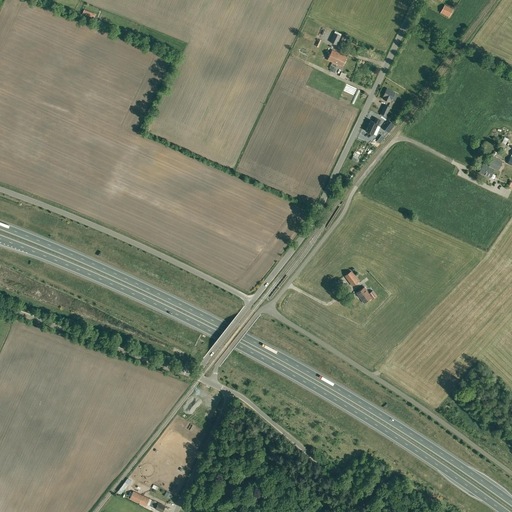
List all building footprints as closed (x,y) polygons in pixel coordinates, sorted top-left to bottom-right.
[(445,5),(441,12),(449,17),(453,10),(445,5)] [(95,19),(97,14),(85,9),(83,14),(95,19)] [(336,45),(341,36),(334,33),(330,42),(336,45)] [(441,45),(434,42),(432,47),(439,51),(441,45)] [(347,57),(338,53),(332,50),(328,60),(334,62),(342,66),(347,57)] [(398,97),(400,94),(387,88),(383,97),(382,98),(390,102),(392,103),(394,100),(392,99),(394,95),(398,97)] [(345,90),(343,96),(353,99),(355,93),(345,90)] [(385,104),(380,113),(380,114),(386,116),(390,107),(385,104)] [(379,126),(382,121),(377,118),(376,118),(374,122),(370,120),(365,131),(373,134),(377,125),(379,126)] [(388,133),(395,124),(389,121),(383,129),(388,133)] [(489,166),(494,169),(498,171),(502,161),(493,157),(489,166)] [(494,169),(489,166),(483,163),(479,172),(490,178),(494,169)] [(351,271),(345,276),(352,286),(359,282),(351,271)] [(372,300),(376,296),(372,291),(369,293),(364,287),(356,293),(364,303),(370,298),(372,300)] [(299,411),(291,419),(295,422),(302,414),(299,411)] [(146,506),(150,498),(133,491),(130,499),(146,506)] [(162,511),(165,506),(152,500),(151,503),(156,506),(155,508),(162,511)]
